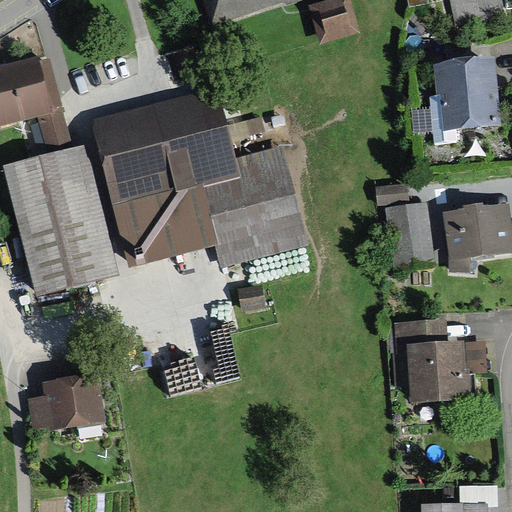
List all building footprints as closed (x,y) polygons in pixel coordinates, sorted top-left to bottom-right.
[(204,0),(213,25),(285,2),(288,5),(301,0),(204,0)] [(325,0),(309,5),(320,45),(361,34),(351,0),(325,0)] [(406,0),(408,8),(429,4),(428,0),(406,0)] [(451,0),(456,20),(504,10),(501,0),(451,0)] [(48,58),(0,71),(0,129),(40,119),(50,159),(73,153),(48,58)] [(493,59),(436,65),(440,96),(432,97),(437,143),(459,140),(458,130),(501,125),(493,59)] [(221,264),(306,243),(281,147),(235,158),(217,88),(92,120),(130,266),(216,244),(221,264)] [(50,159),(4,171),(37,300),(118,279),(85,150),(73,153),(50,159)] [(409,203),(407,184),(376,186),(377,205),(409,203)] [(394,266),(436,262),(429,203),(388,208),(394,266)] [(511,224),(509,203),(443,214),(450,261),(450,272),(470,272),(470,258),(511,251),(511,224)] [(408,355),(410,400),(476,397),(475,374),(489,373),(487,340),(447,342),(446,321),(395,323),(397,355),(408,355)] [(162,359),(178,397),(231,375),(215,337),(162,359)] [(105,426),(97,377),(43,386),(45,398),(50,430),(51,435),(105,426)] [(50,430),(45,398),(28,401),(33,432),(50,430)]
